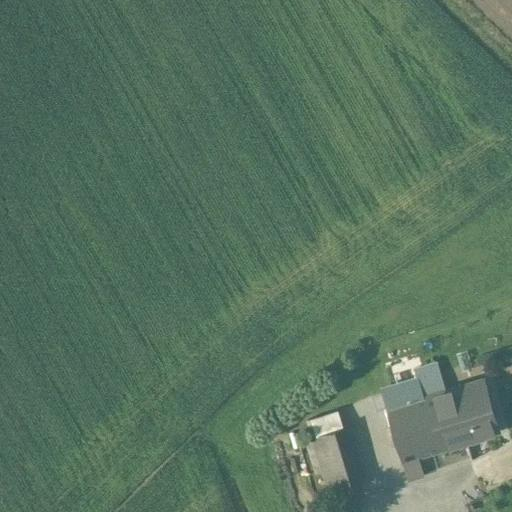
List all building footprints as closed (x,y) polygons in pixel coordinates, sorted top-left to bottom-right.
[(425,379),(384,391),(389,410),(445,393),(436,363),(422,368),(425,379)] [(486,381),(452,391),(466,440),(500,430),(486,381)] [(445,393),(389,410),(404,459),(417,455),(466,440),(452,391),(445,393)] [(344,428),(313,437),(331,495),(349,490),(352,500),(364,496),(344,428)] [(417,455),(404,459),(408,474),(422,470),(417,455)]
